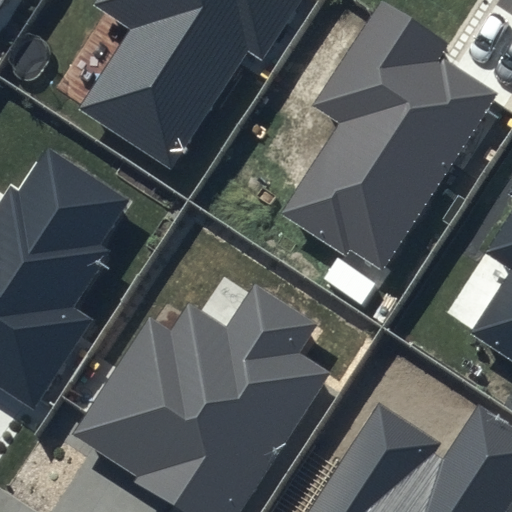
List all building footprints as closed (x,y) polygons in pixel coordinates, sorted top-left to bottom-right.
[(95,0),(92,5),(130,30),(80,107),(172,167),(248,50),(262,59),(300,0),(95,0)] [(448,43),(380,0),(377,0),(311,104),(339,121),(280,214),(378,276),(495,94),(438,58),(448,43)] [(129,201),(48,148),(19,193),(11,188),(0,205),(0,389),(34,412),(95,319),(75,305),(112,248),(102,242),(129,201)] [(511,185),(508,192),(511,194),(511,214),(487,253),(511,269),(470,333),(511,359),(511,185)] [(316,324),(254,284),(226,327),(187,303),(169,330),(149,317),(70,439),(184,511),(239,511),(329,373),(297,353),(316,324)] [(504,511),(511,501),(511,423),(479,402),(443,456),(435,451),(441,442),(382,404),(311,511),(504,511)]
